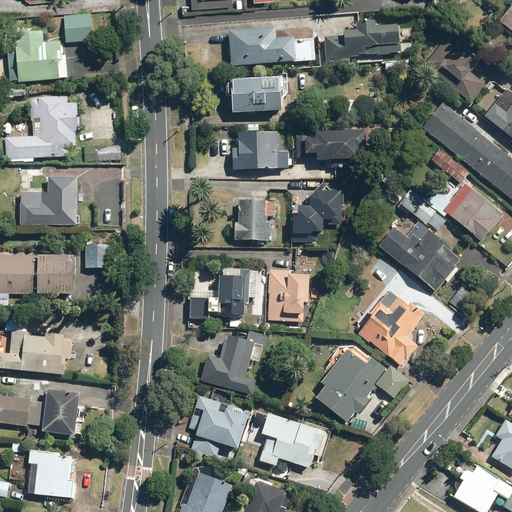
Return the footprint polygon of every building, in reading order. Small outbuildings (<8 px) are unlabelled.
[(511,6),(503,19),(511,26),(511,6)] [(93,13),(64,14),(66,43),(95,41),(93,13)] [(402,50),(401,25),(378,26),(378,20),(360,21),(361,30),(347,31),(347,37),(326,38),(327,62),(398,59),(398,50),(402,50)] [(234,66),(298,62),(297,40),(297,37),(279,38),(278,28),(232,31),(234,66)] [(47,45),(46,31),(21,33),(23,47),(14,48),(16,84),(67,80),(65,44),(47,45)] [(449,35),(425,65),(474,104),(488,87),(474,76),(485,63),(449,35)] [(315,38),(297,40),(298,62),(317,60),(315,38)] [(284,78),(234,79),(234,112),(284,111),(284,78)] [(32,99),(33,137),(8,138),(8,158),(35,157),(35,158),(79,156),(78,136),(76,98),(32,99)] [(511,156),(443,102),(423,127),(511,197),(511,156)] [(511,106),(507,113),(497,105),(488,117),(511,136),(511,106)] [(318,137),(310,137),(310,154),(319,154),(319,159),(363,159),(363,147),(369,147),(369,131),(318,131),(318,137)] [(234,170),(290,169),(290,151),(280,151),(280,132),(239,133),(239,147),(234,147),(234,170)] [(122,146),(93,145),(92,160),(122,162),(122,146)] [(471,173),(441,148),(432,159),(463,184),(471,173)] [(45,163),(5,161),(5,175),(44,177),(45,163)] [(22,224),(79,224),(80,178),(51,177),(51,192),(22,193),(22,224)] [(345,210),(346,193),(336,193),(325,181),(308,199),(315,206),(302,205),(302,216),(297,216),(296,234),(326,235),(327,217),(341,217),(342,210),(345,210)] [(507,214),(469,182),(445,211),(483,242),(507,214)] [(444,210),(453,199),(439,188),(427,202),(445,218),(449,214),(444,210)] [(449,221),(411,191),(401,204),(439,234),(449,221)] [(237,222),(236,240),(271,241),(272,216),(278,216),(279,202),(242,200),(241,222),(237,222)] [(398,228),(383,249),(440,291),(463,259),(453,252),(456,248),(421,221),(409,237),(398,228)] [(1,254),(0,271),(0,291),(79,295),(80,256),(1,254)] [(251,318),(251,315),(264,316),(266,271),(253,270),(253,268),(225,267),(224,278),(213,278),(213,290),(193,289),(191,319),(212,320),(213,313),(224,313),(224,317),(251,318)] [(271,294),(269,320),(293,321),(293,314),(306,314),(307,303),(312,303),(313,275),(296,274),(296,271),(271,270),(269,294),(271,294)] [(409,334),(427,314),(412,301),(410,303),(395,290),(371,316),(375,320),(363,334),(401,368),(421,345),(409,334)] [(13,354),(0,352),(0,369),(22,373),(22,371),(69,375),(73,336),(15,331),(13,354)] [(211,355),(204,381),(254,393),(257,380),(249,378),(257,342),(228,335),(223,358),(211,355)] [(362,413),(372,399),(369,396),(377,385),(390,367),(391,366),(375,355),(369,363),(349,349),(324,384),(328,387),(319,400),(350,422),(359,411),(362,413)] [(411,379),(392,365),(391,366),(390,367),(377,385),(397,399),(411,379)] [(85,392),(52,388),(48,428),(80,432),(85,392)] [(0,393),(0,421),(29,425),(33,398),(0,393)] [(200,395),(190,428),(198,431),(197,435),(240,449),(252,412),(200,395)] [(46,403),(32,402),(30,424),(43,426),(46,403)] [(281,458),(312,469),(318,450),(322,451),(329,432),(271,412),(263,433),(280,439),(279,444),(269,440),(261,460),(278,466),(281,458)] [(511,421),(507,419),(497,435),(502,438),(492,455),(511,467),(511,421)] [(27,443),(14,442),(13,452),(26,453),(27,443)] [(32,495),(71,498),(74,455),(36,452),(32,495)] [(224,511),(236,479),(196,465),(182,505),(184,506),(181,511),(224,511)] [(510,499),(511,495),(511,484),(480,465),(475,474),(466,469),(462,476),(465,478),(456,494),(451,492),(449,495),(477,511),(488,511),(500,493),(510,499)] [(0,480),(0,494),(9,496),(11,482),(0,480)] [(262,481),(248,511),(286,511),(294,494),(262,481)]
